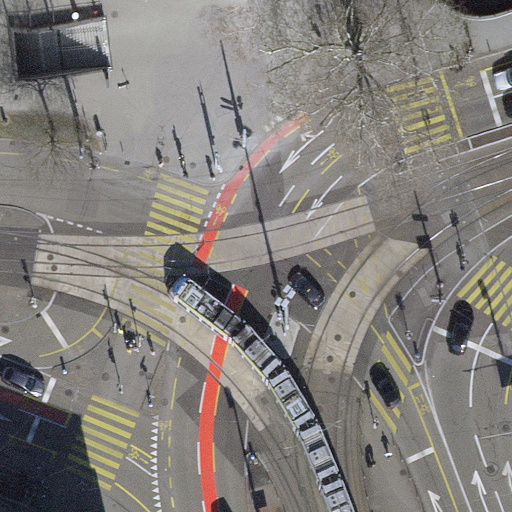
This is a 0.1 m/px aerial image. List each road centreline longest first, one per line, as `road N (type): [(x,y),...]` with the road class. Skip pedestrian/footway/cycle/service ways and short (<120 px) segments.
road 1 (tertiary): [(511,91),(343,146),(294,201),(271,243)]
road 2 (tertiary): [(459,470),(360,335),(271,243)]
road 3 (tertiary): [(271,243),(221,362),(209,427),(211,504)]
road 4 (tertiary): [(0,392),(99,435),(211,504)]
road 5 (tertiary): [(0,363),(57,335),(92,296),(99,257),(90,190)]
road 6 (tertiary): [(459,470),(466,362),(511,286)]
road 7 (tertiary): [(271,243),(90,190)]
